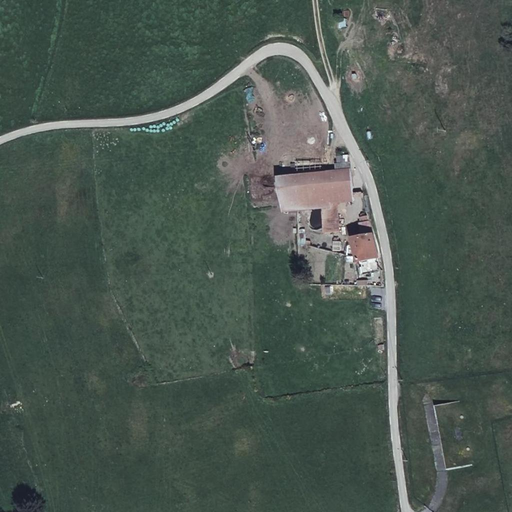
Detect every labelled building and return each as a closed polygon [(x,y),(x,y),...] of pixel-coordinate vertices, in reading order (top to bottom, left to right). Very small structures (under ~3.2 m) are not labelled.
[(346,152),(337,153),(338,163),(347,162),(346,152)] [(353,195),(351,162),(347,162),(338,163),(280,169),(283,187),(285,203),(296,202),(322,199),(331,199),(331,196),(338,196),(353,195)] [(340,214),(338,196),(331,196),(331,199),(322,199),(323,215),(340,214)] [(369,266),(379,264),(377,249),(368,211),(365,212),(361,214),(362,228),(354,231),(356,252),(358,253),(359,259),(368,258),(369,266)] [(435,400),(447,461),(471,456),(460,395),(435,400)]
